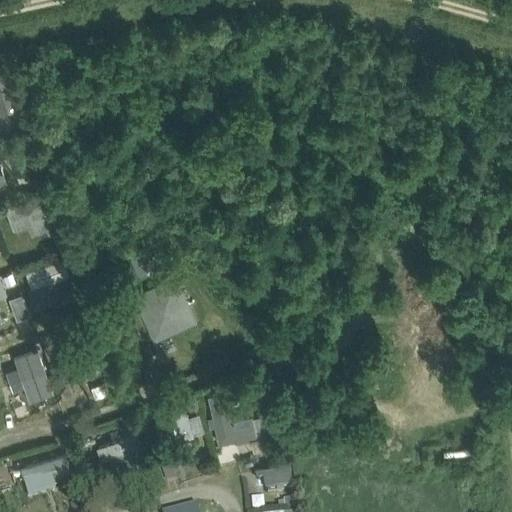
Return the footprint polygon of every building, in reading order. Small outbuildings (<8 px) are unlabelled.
[(4,66),(0,66),(0,112),(1,115),(17,110),(4,66)] [(46,162),(27,169),(31,181),(51,174),(46,162)] [(37,193),(44,209),(52,206),(46,192),(46,190),(37,193)] [(28,211),(33,224),(36,232),(51,226),(44,209),(37,193),(5,206),(10,218),(28,211)] [(77,244),(70,226),(53,233),(60,250),(77,244)] [(135,269),(154,260),(159,258),(161,257),(153,241),(128,253),(135,269)] [(77,247),(65,251),(69,260),(80,256),(77,247)] [(54,302),(76,294),(63,257),(27,271),(39,304),(53,299),(54,302)] [(4,275),(7,285),(16,281),(12,272),(4,275)] [(195,321),(174,275),(133,294),(153,340),(195,321)] [(24,292),(11,296),(18,317),(31,313),(24,292)] [(80,316),(99,311),(95,295),(76,300),(80,316)] [(90,376),(102,372),(89,334),(70,340),(72,345),(67,347),(74,368),(81,365),(82,369),(87,367),(90,376)] [(60,358),(55,341),(43,345),(49,362),(60,358)] [(13,390),(25,386),(30,400),(53,392),(40,354),(37,347),(21,352),(24,360),(16,362),(17,366),(6,371),(13,390)] [(63,396),(73,395),(70,376),(60,378),(63,396)] [(278,405),(273,378),(249,383),(252,401),(258,400),(260,408),(278,405)] [(229,391),(231,405),(245,402),(242,388),(229,391)] [(251,439),(257,438),(274,434),(270,414),(252,418),(252,415),(232,419),(225,391),(208,395),(219,444),(236,440),(236,442),(251,439)] [(186,396),(189,411),(202,408),(198,393),(186,396)] [(137,407),(141,420),(152,416),(148,404),(137,407)] [(188,415),(186,408),(153,418),(160,444),(194,435),(193,434),(188,415)] [(122,420),(126,432),(142,427),(138,415),(122,420)] [(138,432),(97,446),(101,459),(109,456),(114,470),(137,463),(132,448),(142,445),(138,432)] [(28,497),(57,491),(53,473),(71,469),(67,452),(20,463),(28,497)] [(265,492),(266,492),(293,487),(288,462),(254,468),(257,481),(263,480),(265,492)] [(123,475),(104,481),(109,497),(128,492),(123,475)] [(87,511),(86,508),(81,497),(69,502),(72,511),(87,511)] [(295,499),(284,501),(286,511),(297,510),(295,499)]
